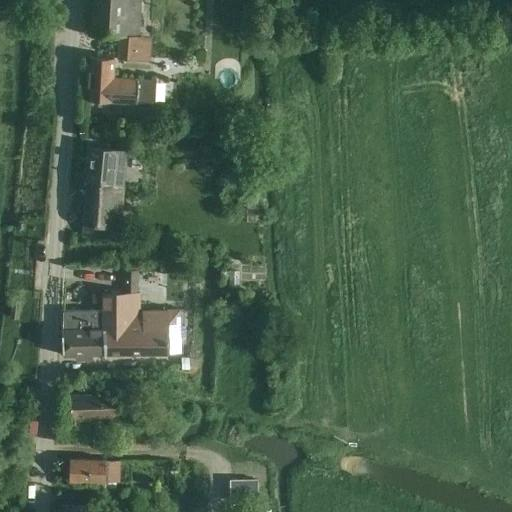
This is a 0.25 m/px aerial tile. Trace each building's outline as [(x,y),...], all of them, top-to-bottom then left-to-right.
[(90,0),(88,34),(118,36),(116,58),(136,59),(138,35),(139,0),(90,0)] [(153,104),(154,81),(111,78),(112,58),(87,56),(84,100),(135,103),(153,104)] [(154,144),(156,125),(156,124),(148,123),(146,143),(154,144)] [(118,240),(126,149),(89,146),(81,237),(118,240)] [(247,196),(245,213),(257,214),(258,197),(247,196)] [(102,309),(103,354),(180,353),(178,308),(139,309),(138,291),(136,291),(136,270),(123,270),(123,291),(102,291),(102,309)] [(91,355),(103,354),(102,309),(62,310),(62,328),(61,328),(62,355),(76,354),(76,360),(91,360),(91,355)] [(98,430),(98,416),(118,415),(117,392),(67,395),(68,418),(73,417),(74,431),(98,430)] [(153,439),(156,439),(159,438),(162,436),(164,434),(165,431),(165,427),(164,424),(162,422),(160,419),(157,418),(154,418),(150,418),(148,420),(145,422),(144,425),(143,428),(144,431),(145,434),(147,437),(150,439),(153,439)] [(104,459),(69,458),(68,480),(118,481),(119,459),(104,459)] [(255,508),(255,498),(231,498),(231,507),(255,508)] [(84,511),(84,503),(57,503),(56,511),(84,511)]
